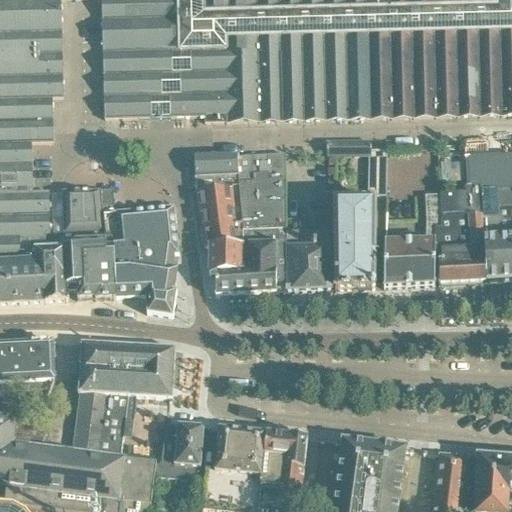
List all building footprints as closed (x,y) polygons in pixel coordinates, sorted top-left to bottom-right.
[(511,0),(0,0),(0,307),(13,307),(12,305),(19,305),(20,306),(68,304),(68,294),(69,293),(66,250),(77,250),(77,236),(64,236),(64,238),(49,238),(48,194),(32,194),(31,146),(54,145),(54,143),(53,143),(52,101),(64,101),(64,99),(63,99),(60,2),(103,1),(103,22),(102,22),(102,24),(103,24),(104,54),(103,54),(103,56),(104,56),(105,76),(104,76),(104,78),(105,78),(105,98),(104,98),(104,100),(105,100),(106,120),(105,120),(105,122),(159,120),(205,119),(205,126),(226,125),(226,126),(511,118),(511,0)] [(387,199),(387,151),(371,152),(371,144),(327,144),(328,161),(368,160),(368,199),(387,199)] [(286,240),(286,234),(285,182),(286,182),(286,176),(285,156),(252,158),(254,178),(254,184),(239,186),(239,190),(243,227),(244,240),(244,275),(215,277),(216,299),(288,296),(286,240)] [(254,178),(252,158),(230,160),(230,157),(194,158),(196,194),(196,195),(220,192),(219,187),(232,186),(232,190),(239,190),(239,186),(254,184),(254,178)] [(243,227),(239,190),(232,190),(232,186),(219,187),(220,192),(196,195),(202,231),(238,227),(243,227)] [(441,196),(441,197),(442,219),(442,229),(436,229),(436,255),(441,254),(441,263),(439,263),(439,288),(487,285),(483,219),(480,188),(466,189),(466,194),(441,196)] [(113,192),(101,193),(102,209),(114,209),(113,192)] [(102,209),(101,193),(63,193),(64,236),(77,236),(106,235),(103,216),(102,209)] [(435,269),(436,255),(436,229),(442,229),(442,219),(441,197),(426,198),(428,219),(427,244),(420,244),(419,236),(406,237),(406,245),(385,246),(384,291),(434,289),(435,269)] [(333,205),(335,274),(336,294),(371,293),(372,293),(373,293),(374,293),(375,292),(375,291),(375,290),(375,289),(376,204),(333,205)] [(511,207),(497,208),(497,218),(483,219),(487,285),(511,283),(511,207)] [(179,257),(174,209),(103,216),(106,235),(106,249),(114,248),(116,302),(145,300),(147,317),(173,321),(177,294),(174,294),(177,272),(172,271),(174,257),(179,257)] [(239,248),(238,227),(202,231),(205,251),(210,251),(209,249),(239,248)] [(244,240),(243,227),(238,227),(239,248),(209,249),(210,251),(208,278),(215,277),(244,275),(244,240)] [(330,294),(330,274),(329,233),(286,234),(286,240),(288,296),(330,294)] [(106,249),(106,235),(77,236),(77,250),(66,250),(69,293),(77,293),(78,303),(95,302),(95,303),(116,302),(114,248),(106,249)] [(0,384),(54,382),(53,345),(49,345),(49,344),(32,345),(32,346),(0,347),(0,384)] [(107,398),(110,348),(81,346),(78,397),(80,397),(73,454),(121,460),(124,442),(110,441),(111,438),(110,438),(112,425),(104,424),(107,398)] [(172,402),(174,368),(175,352),(110,348),(107,398),(104,424),(112,425),(110,438),(111,438),(110,441),(124,442),(129,400),(172,402)] [(121,460),(73,454),(30,448),(31,442),(14,440),(17,421),(0,418),(0,487),(7,488),(4,505),(57,511),(150,511),(154,483),(156,467),(157,464),(121,460)] [(178,429),(165,428),(160,467),(156,467),(154,483),(200,486),(204,430),(178,428),(178,429)] [(258,511),(261,487),(266,437),(254,436),(254,442),(246,441),(246,435),(219,432),(215,474),(206,473),(202,511),(258,511)] [(289,440),(266,437),(261,487),(285,490),(284,501),(301,503),(307,441),(289,439),(289,440)] [(398,511),(405,455),(406,453),(343,445),(333,511),(398,511)] [(475,511),(478,462),(440,459),(437,478),(433,511),(475,511)] [(511,464),(478,462),(475,511),(508,511),(509,510),(511,510),(511,464)]
